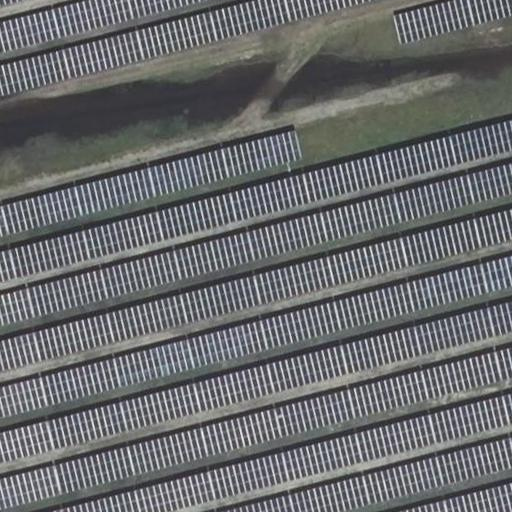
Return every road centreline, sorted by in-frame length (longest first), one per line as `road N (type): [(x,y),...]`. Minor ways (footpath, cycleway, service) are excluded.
road 1 (track): [(511,158),(0,289)]
road 2 (track): [(511,340),(0,471)]
road 3 (track): [(0,378),(511,247)]
road 4 (track): [(0,194),(450,78)]
road 5 (track): [(0,104),(411,0)]
road 6 (track): [(198,511),(511,431)]
road 7 (track): [(236,133),(324,22)]
